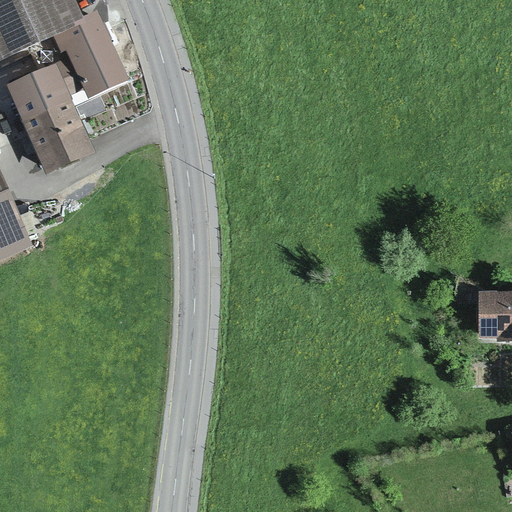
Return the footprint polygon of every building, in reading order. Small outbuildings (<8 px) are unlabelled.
[(0,0),(0,68),(63,40),(85,30),(83,25),(71,0),(0,0)] [(71,58),(54,66),(56,72),(69,101),(122,78),(96,19),(83,25),(85,30),(63,40),(71,58)] [(17,124),(21,122),(69,101),(56,72),(4,95),(17,124)] [(69,101),(21,122),(47,181),(95,160),(69,101)] [(0,181),(0,216),(13,211),(0,181)] [(511,297),(479,298),(479,344),(498,344),(498,351),(511,350),(511,297)]
